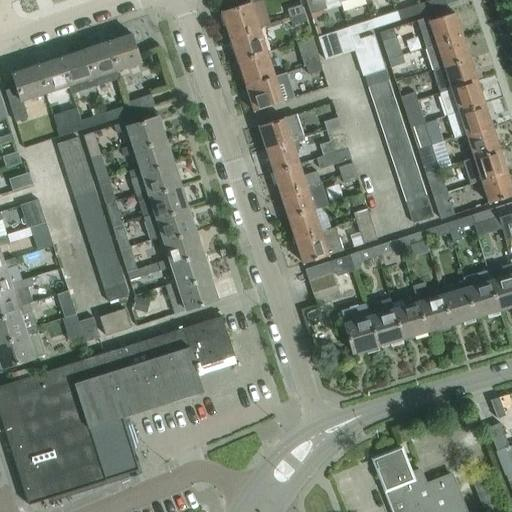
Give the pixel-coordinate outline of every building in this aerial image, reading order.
[(221,12),(229,36),(258,27),(251,3),(259,0),(258,0),(226,0),(230,9),(221,12)] [(305,0),(310,13),(326,8),(323,0),(305,0)] [(446,4),(444,0),(431,0),(418,4),(421,12),(446,4)] [(421,12),(418,4),(395,12),(398,20),(421,12)] [(286,10),(289,18),(303,13),(301,5),(286,10)] [(398,20),(395,12),(371,20),(374,28),(398,20)] [(454,12),(429,21),(428,17),(416,21),(425,48),(462,36),(454,12)] [(303,13),(289,18),(291,26),(306,21),(303,13)] [(374,28),(371,20),(348,27),(351,35),(357,33),(374,28)] [(267,52),(258,27),(229,36),(237,61),(267,52)] [(355,50),(351,35),(348,27),(335,31),(343,54),(353,50),(355,50)] [(343,54),(335,31),(324,35),(331,58),(343,54)] [(131,33),(106,41),(116,71),(141,63),(131,33)] [(359,39),(357,33),(351,35),(355,50),(353,50),(358,64),(380,57),(373,34),(359,39)] [(462,36),(425,48),(433,70),(470,59),(462,36)] [(382,41),(388,60),(402,55),(396,37),(382,41)] [(116,71),(106,41),(82,49),(95,88),(119,81),(116,71)] [(95,88),(82,49),(59,57),(68,86),(71,96),(95,88)] [(275,76),(267,52),(237,61),(245,86),(275,76)] [(304,66),(319,62),(317,54),(302,59),(304,66)] [(402,55),(388,60),(391,68),(405,63),(402,55)] [(68,86),(59,57),(36,64),(45,93),(68,86)] [(384,69),(380,57),(358,64),(362,76),(363,76),(384,69)] [(470,59),(433,70),(440,93),(477,81),(470,59)] [(304,66),(307,74),(321,70),(319,62),(304,66)] [(45,93),(36,64),(12,72),(16,87),(5,90),(15,122),(28,118),(23,101),(45,93)] [(388,81),(384,69),(363,76),(367,89),(388,81)] [(286,73),(245,86),(253,111),(294,98),(286,73)] [(370,98),(391,92),(388,81),(367,89),(370,98)] [(477,81),(440,93),(439,94),(447,116),(484,103),(477,81)] [(395,102),(391,92),(370,98),(374,109),(395,102)] [(414,92),(400,97),(403,106),(417,101),(414,92)] [(127,104),(130,114),(154,106),(151,94),(126,102),(127,104)] [(417,101),(403,106),(410,128),(424,123),(417,101)] [(377,119),(398,112),(395,102),(374,109),(377,119)] [(484,103),(447,116),(454,138),(466,134),(491,125),(484,103)] [(127,104),(103,112),(106,121),(130,114),(127,104)] [(106,121),(103,112),(79,120),(82,129),(106,121)] [(380,130),(401,123),(398,112),(377,119),(380,130)] [(304,137),(297,113),(282,118),(258,126),(266,149),(289,141),(304,137)] [(158,116),(128,126),(126,126),(127,129),(132,144),(134,150),(165,140),(158,116)] [(326,130),(339,126),(337,118),(324,122),(326,130)] [(82,129),(79,120),(56,127),(59,136),(82,129)] [(116,133),(127,129),(126,126),(128,126),(126,121),(114,125),(116,133)] [(405,134),(401,123),(380,130),(384,141),(405,134)] [(424,123),(410,128),(417,150),(431,145),(424,123)] [(491,125),(466,134),(473,157),(499,148),(491,125)] [(342,133),(339,126),(326,130),(330,141),(320,144),(323,155),(346,148),(342,133)] [(0,143),(14,139),(12,133),(0,137),(0,143)] [(83,136),(90,158),(101,154),(93,133),(83,136)] [(387,151),(408,144),(405,134),(384,141),(387,151)] [(61,154),(81,148),(78,137),(57,144),(61,154)] [(134,150),(134,152),(139,167),(141,174),(173,164),(165,140),(134,150)] [(297,164),(289,141),(266,149),(273,172),(297,164)] [(124,155),(134,152),(134,150),(132,144),(121,147),(124,155)] [(412,155),(408,144),(387,151),(391,162),(412,155)] [(431,145),(417,150),(425,173),(439,168),(431,145)] [(85,159),(81,148),(61,154),(64,165),(85,159)] [(115,148),(105,150),(109,173),(120,171),(115,148)] [(349,159),(346,148),(323,155),(327,166),(349,159)] [(499,148),(473,157),(462,160),(469,183),(481,180),(506,171),(499,148)] [(2,156),(6,168),(21,163),(18,151),(2,156)] [(108,177),(101,154),(90,158),(97,181),(108,177)] [(394,172),(415,165),(412,155),(391,162),(394,172)] [(88,169),(85,159),(64,165),(68,176),(88,169)] [(336,167),(339,176),(354,172),(351,163),(336,167)] [(180,186),(173,164),(141,174),(139,167),(129,170),(136,193),(147,190),(149,196),(180,186)] [(300,175),(297,164),(273,172),(281,195),(318,183),(314,171),(300,175)] [(418,174),(415,165),(394,172),(397,182),(418,174)] [(439,168),(425,173),(432,196),(446,191),(439,168)] [(71,186),(91,179),(88,169),(68,176),(71,186)] [(511,188),(506,171),(481,180),(489,203),(511,195),(511,188)] [(356,179),(354,172),(339,176),(341,183),(356,179)] [(421,186),(418,174),(397,182),(401,193),(421,186)] [(115,200),(108,177),(97,181),(105,203),(115,200)] [(95,190),(91,179),(71,186),(74,196),(95,190)] [(325,205),(318,183),(281,195),(288,217),(312,209),(325,205)] [(188,209),(180,186),(149,196),(147,190),(136,193),(138,200),(143,216),(154,212),(156,220),(188,209)] [(404,203),(424,195),(421,186),(401,193),(404,203)] [(78,208),(98,201),(95,190),(74,196),(78,208)] [(446,191),(432,196),(440,219),(454,215),(446,191)] [(407,214),(428,207),(424,195),(404,203),(407,214)] [(120,215),(115,200),(105,203),(110,218),(120,215)] [(380,200),(367,203),(372,228),(385,225),(380,200)] [(102,211),(98,201),(78,208),(81,218),(102,211)] [(511,201),(495,207),(501,227),(511,223),(511,201)] [(431,217),(428,207),(407,214),(411,224),(431,217)] [(496,217),(493,208),(471,216),(473,224),(496,217)] [(195,230),(188,209),(156,220),(154,212),(143,216),(146,224),(148,224),(150,231),(159,228),(163,241),(195,230)] [(319,233),(312,209),(288,217),(295,240),(319,233)] [(351,213),(354,222),(368,217),(365,209),(351,213)] [(105,222),(102,211),(81,218),(84,228),(105,222)] [(459,229),(473,224),(471,216),(446,224),(449,233),(450,232),(453,241),(462,238),(459,229)] [(368,217),(354,222),(361,244),(375,240),(368,217)] [(52,246),(45,222),(31,227),(38,250),(52,246)] [(88,238),(108,232),(105,222),(84,228),(88,238)] [(112,226),(120,249),(130,246),(122,223),(112,226)] [(424,240),(449,233),(446,224),(422,232),(424,240)] [(335,227),(319,233),(295,240),(303,263),(328,255),(342,250),(335,227)] [(202,254),(195,230),(163,241),(169,259),(171,264),(202,254)] [(112,242),(108,232),(88,238),(91,249),(112,242)] [(410,245),(424,240),(422,232),(399,239),(403,253),(412,251),(410,245)] [(0,236),(0,245),(9,242),(7,235),(0,236)] [(403,253),(399,239),(388,243),(375,247),(377,256),(390,252),(394,251),(395,256),(403,253)] [(115,253),(112,242),(91,249),(95,259),(115,253)] [(130,246),(120,249),(127,272),(137,269),(130,246)] [(377,256),(375,247),(357,253),(350,255),(355,271),(360,269),(362,261),(377,256)] [(98,270),(119,264),(115,253),(95,259),(98,270)] [(171,264),(172,267),(176,281),(178,286),(210,276),(202,254),(171,264)] [(355,271),(350,255),(328,261),(332,274),(332,275),(335,274),(336,277),(355,271)] [(3,261),(5,265),(6,269),(16,266),(14,257),(3,261)] [(161,271),(172,267),(171,264),(169,259),(158,262),(161,271)] [(332,274),(328,261),(305,269),(309,281),(332,274)] [(138,278),(161,271),(158,262),(137,269),(127,272),(130,281),(138,278)] [(122,274),(119,264),(98,270),(101,280),(122,274)] [(11,284),(6,269),(5,265),(0,266),(0,292),(12,289),(11,284)] [(497,311),(489,281),(486,271),(462,278),(465,288),(474,318),(497,311)] [(511,306),(511,273),(489,281),(497,311),(511,306)] [(105,291),(125,285),(122,274),(101,280),(105,291)] [(336,285),(332,275),(332,274),(309,281),(312,293),(336,285)] [(217,300),(210,276),(178,287),(179,289),(186,310),(217,300)] [(11,284),(12,289),(13,291),(23,288),(21,280),(11,284)] [(178,287),(178,286),(176,281),(166,285),(168,293),(179,289),(178,287)] [(449,325),(440,295),(427,299),(423,283),(412,286),(417,303),(425,332),(449,325)] [(129,295),(125,285),(105,291),(108,302),(129,295)] [(340,298),(336,285),(312,293),(316,305),(340,298)] [(474,318),(465,288),(440,295),(449,325),(474,318)] [(18,307),(13,291),(12,289),(0,292),(0,317),(19,312),(18,307)] [(401,339),(391,303),(390,299),(366,306),(378,346),(401,339)] [(425,332),(417,303),(404,307),(402,300),(391,303),(401,339),(425,332)] [(24,330),(34,326),(27,304),(18,307),(19,312),(0,317),(0,342),(26,334),(24,330)] [(378,346),(366,306),(365,304),(341,311),(353,353),(378,346)] [(131,327),(124,308),(99,317),(105,336),(131,327)] [(222,315),(183,328),(196,367),(235,355),(222,315)] [(79,323),(85,342),(99,338),(93,318),(79,323)] [(35,326),(34,326),(24,330),(26,334),(0,342),(0,361),(2,368),(44,355),(35,326)] [(204,392),(197,372),(183,328),(144,340),(163,399),(201,387),(203,392),(204,392)] [(163,399),(144,340),(107,352),(125,411),(163,399)] [(125,411),(107,352),(75,362),(69,364),(87,422),(87,423),(125,411)] [(72,354),(57,359),(59,367),(69,364),(75,362),(72,354)] [(87,422),(69,364),(59,367),(0,385),(0,416),(28,505),(106,480),(87,423),(87,422)] [(487,427),(496,451),(505,448),(509,446),(499,423),(487,427)] [(465,511),(455,484),(451,475),(425,485),(420,470),(411,473),(401,448),(373,459),(385,490),(386,490),(394,511),(465,511)] [(511,472),(511,465),(505,448),(496,451),(506,475),(511,472)] [(482,511),(497,511),(481,469),(468,474),(482,511)]
